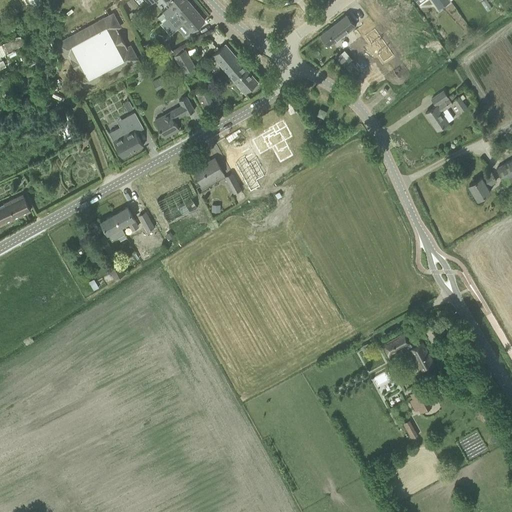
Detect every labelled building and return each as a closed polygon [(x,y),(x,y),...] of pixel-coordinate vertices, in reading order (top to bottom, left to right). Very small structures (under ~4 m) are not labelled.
[(187,0),(145,0),(149,4),(153,0),(163,0),(168,6),(162,12),(163,12),(157,17),(162,23),(166,19),(165,18),(187,0)] [(187,0),(165,18),(166,19),(162,23),(170,32),(175,29),(182,22),(191,32),(205,20),(187,0)] [(416,0),(418,3),(422,0),(431,0),(438,8),(449,0),(416,0)] [(74,74),(82,89),(138,59),(131,44),(126,46),(117,29),(121,27),(113,12),(56,42),(64,57),(68,55),(77,73),(74,74)] [(129,16),(133,23),(139,19),(135,12),(129,16)] [(334,43),(356,25),(347,14),(320,35),(328,45),(332,41),(334,43)] [(150,52),(155,61),(173,51),(168,42),(150,52)] [(212,55),(245,93),(258,82),(226,44),(212,55)] [(186,49),(174,55),(184,73),(195,67),(186,49)] [(152,81),(156,89),(167,84),(162,76),(152,81)] [(436,105),(426,113),(437,130),(454,118),(446,108),(453,104),(443,90),(431,98),(436,105)] [(206,91),(197,97),(207,110),(215,104),(206,91)] [(452,101),(460,112),(467,107),(462,99),(465,97),(463,94),(452,101)] [(178,101),(180,105),(154,119),(164,137),(179,129),(174,119),(186,113),(187,114),(194,110),(186,96),(178,101)] [(133,108),(129,100),(123,104),(127,111),(133,108)] [(136,132),(144,127),(135,111),(126,116),(129,121),(109,132),(122,157),(143,145),(136,132)] [(268,127),(250,138),(258,151),(273,143),(277,149),(286,144),(282,138),(290,133),(281,117),(267,126),(268,127)] [(244,155),(234,161),(250,189),(259,184),(256,178),(264,173),(255,158),(248,162),(244,155)] [(194,170),(202,185),(223,174),(215,158),(194,170)] [(511,158),(496,168),(508,190),(511,187),(511,158)] [(469,184),(478,199),(491,191),(488,186),(497,181),(490,171),(469,184)] [(225,176),(233,193),(241,189),(232,172),(225,176)] [(165,223),(197,208),(186,185),(155,200),(165,223)] [(0,224),(31,210),(26,201),(23,194),(4,203),(0,205),(0,224)] [(211,204),(211,213),(220,213),(220,204),(211,204)] [(127,207),(113,215),(120,227),(121,226),(128,222),(132,230),(138,226),(134,218),(127,207)] [(138,215),(147,231),(154,227),(145,211),(138,215)] [(120,227),(113,215),(101,222),(107,233),(108,233),(112,241),(125,233),(121,226),(120,227)] [(164,235),(168,240),(174,236),(170,231),(164,235)] [(96,239),(105,254),(112,250),(104,234),(96,239)] [(106,264),(114,279),(125,273),(117,258),(106,264)] [(94,280),(89,283),(94,290),(98,287),(94,280)] [(382,345),(388,356),(406,346),(421,374),(435,366),(422,342),(413,347),(404,332),(382,345)] [(415,412),(418,410),(420,413),(431,407),(421,387),(409,394),(412,399),(409,401),(415,412)] [(409,420),(403,424),(411,439),(418,436),(409,420)]
